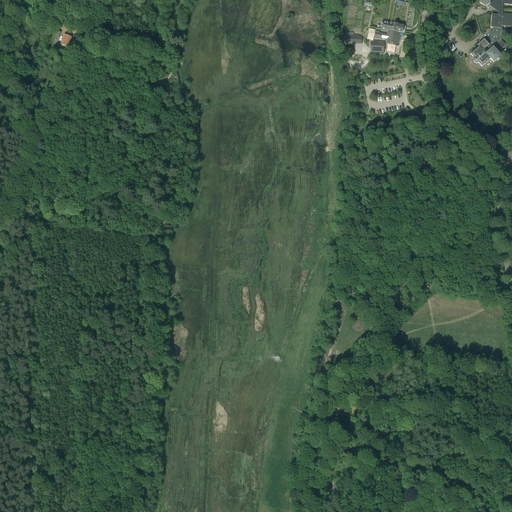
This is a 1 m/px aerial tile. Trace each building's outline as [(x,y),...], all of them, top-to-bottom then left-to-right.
[(484,41),(484,40),(478,45),(479,47),(471,54),(474,58),(473,58),(472,61),(475,64),(478,64),(478,63),(481,67),(490,59),(493,63),(501,56),(499,54),(500,53),(499,52),(506,45),(509,42),(508,42),(511,38),(511,36),(509,33),(509,31),(502,31),(502,27),(511,27),(511,0),(479,0),(480,3),(484,6),(487,5),(498,12),(498,15),(492,14),(490,27),(490,35),(484,41)] [(390,31),(392,24),(381,22),(380,29),(387,30),(387,34),(386,39),(385,44),(398,46),(400,33),(390,31)] [(403,26),(392,24),(390,31),(400,33),(404,33),(406,26),(403,26)] [(353,33),(346,32),(346,44),(362,44),(362,36),(353,36),(353,33)] [(71,40),(68,39),(64,38),(61,48),(68,50),(71,41),(71,40)] [(370,52),(383,53),(384,42),(371,41),(364,41),(363,48),(370,49),(370,52)]
